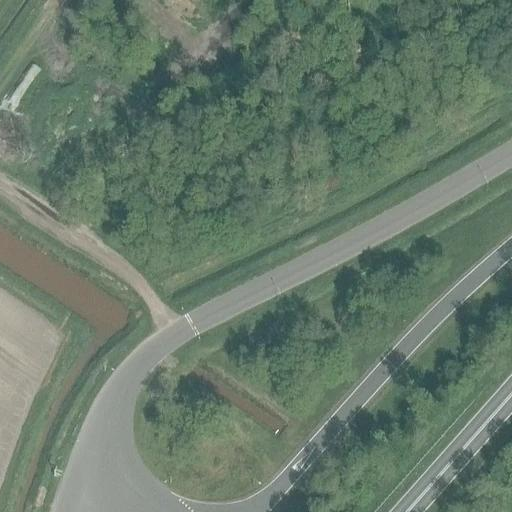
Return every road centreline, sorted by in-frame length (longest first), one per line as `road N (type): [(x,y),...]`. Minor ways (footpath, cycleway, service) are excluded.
road 1 (tertiary): [(83,467),(120,390),(166,341),(511,154)]
road 2 (trunk): [(511,245),(466,281),(254,511)]
road 3 (trunk): [(403,511),(511,391)]
